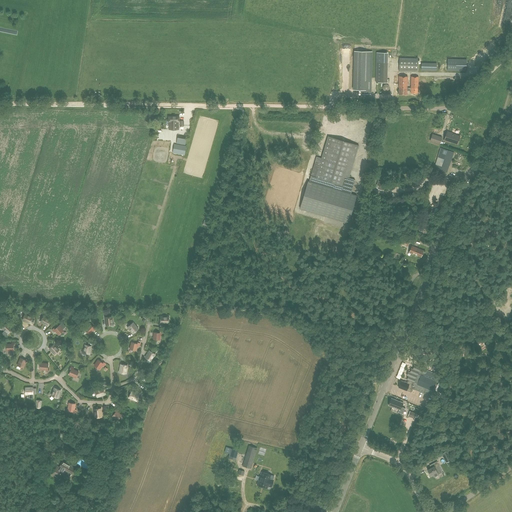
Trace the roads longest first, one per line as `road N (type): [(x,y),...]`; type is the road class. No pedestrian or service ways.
road 1 (track): [(0,102),(443,108),(511,54)]
road 2 (secondary): [(359,447),(446,228),(511,108)]
